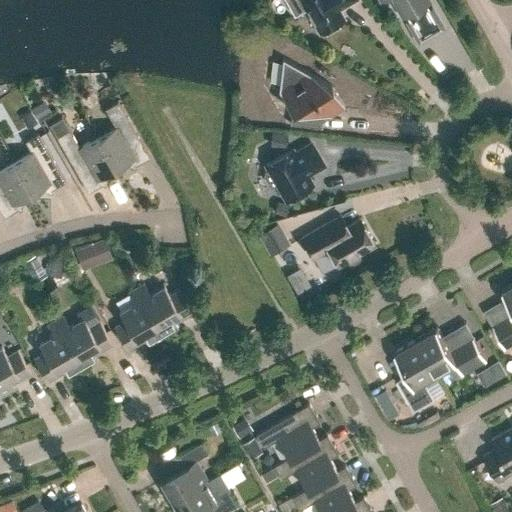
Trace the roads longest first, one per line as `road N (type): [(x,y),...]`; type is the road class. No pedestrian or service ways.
road 1 (residential): [(93,429),(319,338)]
road 2 (residential): [(482,246),(434,174),(434,135),(451,115),(511,91)]
road 3 (residential): [(0,258),(141,213),(181,221)]
road 4 (residential): [(319,338),(482,246)]
road 5 (residential): [(397,458),(319,338)]
road 6 (residential): [(397,458),(511,396)]
